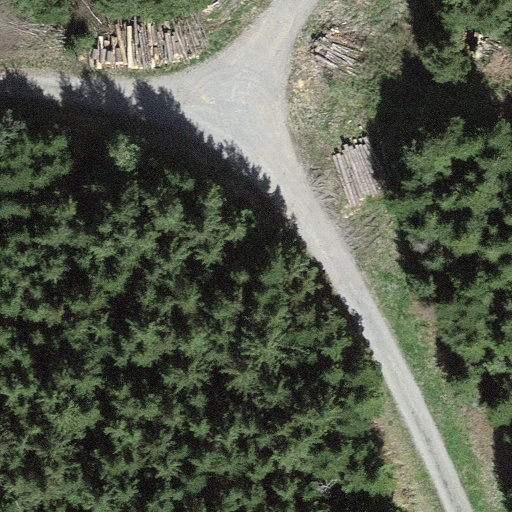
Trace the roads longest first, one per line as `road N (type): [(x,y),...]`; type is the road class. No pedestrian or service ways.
road 1 (track): [(451,511),(402,397),(264,157),(215,114),(158,97),(0,84)]
road 2 (track): [(215,114),(305,0)]
